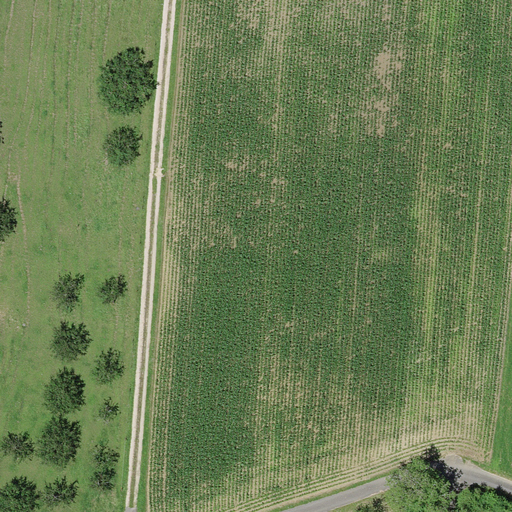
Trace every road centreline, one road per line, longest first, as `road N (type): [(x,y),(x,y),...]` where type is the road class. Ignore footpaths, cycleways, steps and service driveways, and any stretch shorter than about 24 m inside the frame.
road 1 (track): [(170,0),(132,511)]
road 2 (track): [(511,492),(449,473),(304,511)]
